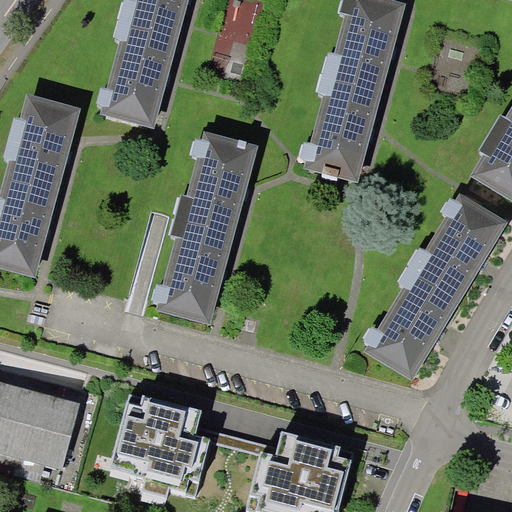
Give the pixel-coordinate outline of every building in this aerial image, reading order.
[(128,0),(99,111),(145,124),(178,0),(128,0)] [(348,0),(304,165),(350,178),(396,7),(369,0),(348,0)] [(0,180),(0,271),(24,277),(66,116),(20,104),(0,180)] [(511,105),(469,175),(510,200),(511,197),(511,105)] [(155,308),(201,320),(247,150),(201,137),(155,308)] [(364,350),(404,374),(427,337),(474,261),(497,224),(456,199),(364,350)] [(79,415),(0,393),(0,457),(63,474),(79,415)] [(101,506),(125,511),(355,511),(370,457),(130,395),(106,485),(101,506)]
